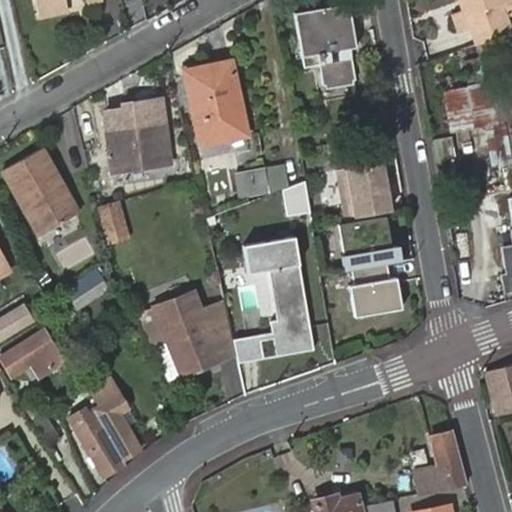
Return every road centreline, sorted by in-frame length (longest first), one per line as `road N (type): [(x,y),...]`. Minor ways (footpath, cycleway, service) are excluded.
road 1 (residential): [(451,351),(385,0)]
road 2 (tertiary): [(163,474),(222,434),(400,376),(451,351)]
road 3 (residential): [(0,132),(239,0)]
road 4 (residential): [(493,511),(451,351)]
